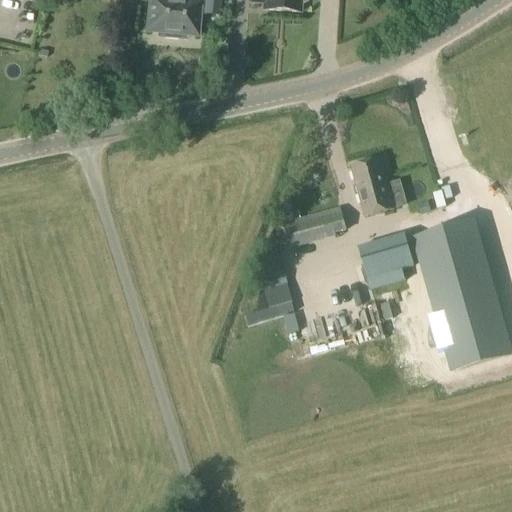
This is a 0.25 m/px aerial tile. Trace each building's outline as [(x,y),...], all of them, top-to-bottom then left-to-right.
[(152,0),(148,0),(145,34),(153,35),(164,36),(163,40),(171,41),(177,42),(178,37),(186,38),(196,39),(199,15),(200,5),(203,5),(202,18),(203,18),(203,15),(218,16),(217,19),(219,19),(220,0),(187,0),(187,3),(156,0),(152,0)] [(249,0),(249,5),(264,6),(263,15),(281,16),(282,0),(249,0)] [(282,0),(281,16),(300,17),(300,9),(306,6),(306,0),(282,0)] [(0,57),(11,59),(14,31),(0,29),(0,57)] [(381,162),(350,170),(365,221),(395,213),(381,162)] [(511,176),(435,192),(438,210),(511,195),(511,176)] [(341,214),(329,218),(334,234),(345,231),(341,214)] [(438,237),(415,244),(420,261),(425,280),(436,317),(432,319),(429,320),(437,348),(436,348),(438,354),(437,355),(437,356),(446,353),(446,354),(452,373),(475,366),(498,359),(509,356),(473,227),(461,231),(438,237)] [(362,265),(364,275),(367,283),(415,269),(408,247),(406,237),(358,251),(362,265)] [(284,272),(260,279),(265,295),(289,289),(284,272)]
